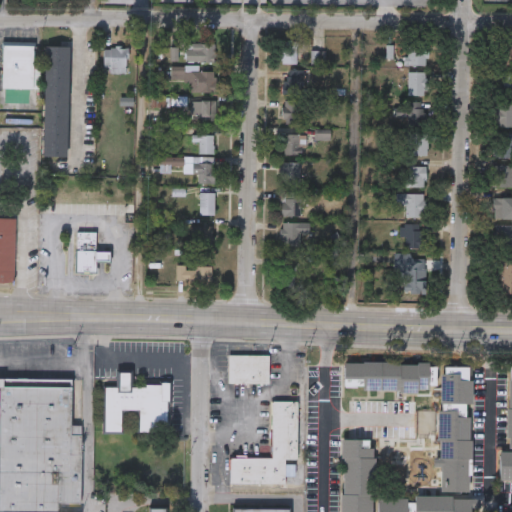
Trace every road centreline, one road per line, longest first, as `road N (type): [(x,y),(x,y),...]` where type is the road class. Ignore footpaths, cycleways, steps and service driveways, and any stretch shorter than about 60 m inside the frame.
road 1 (secondary): [(511,329),(0,317)]
road 2 (residential): [(511,24),(0,19)]
road 3 (residential): [(458,0),(456,329)]
road 4 (residential): [(249,18),(246,323)]
road 5 (residential): [(200,322),(197,511)]
